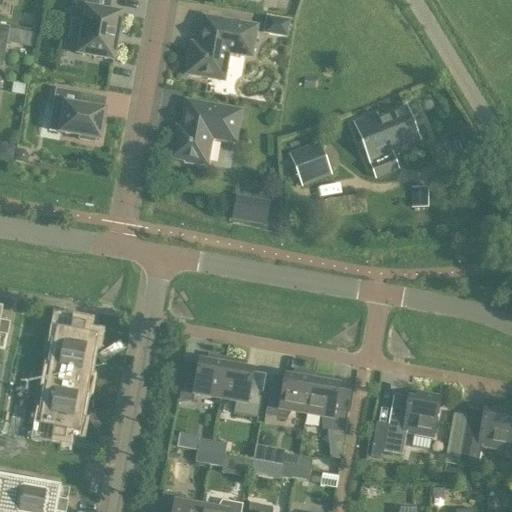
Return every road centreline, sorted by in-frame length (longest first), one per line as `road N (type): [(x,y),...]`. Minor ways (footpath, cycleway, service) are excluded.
road 1 (residential): [(149,322),(511,389)]
road 2 (residential): [(162,254),(425,300),(511,326)]
road 3 (residential): [(119,247),(163,0)]
road 4 (residential): [(149,322),(113,511)]
road 5 (unclassified): [(511,164),(412,0)]
road 6 (residential): [(0,226),(119,247)]
